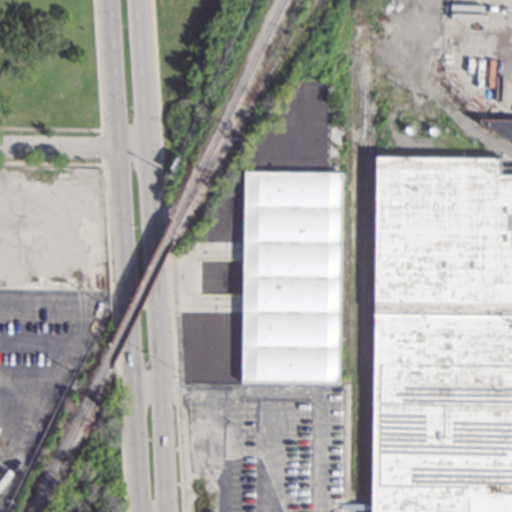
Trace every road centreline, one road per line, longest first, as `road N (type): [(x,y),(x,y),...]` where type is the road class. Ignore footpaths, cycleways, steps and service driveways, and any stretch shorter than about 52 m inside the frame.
road 1 (secondary): [(169,511),(135,0)]
road 2 (secondary): [(109,0),(142,511)]
road 3 (residential): [(146,148),(0,148)]
